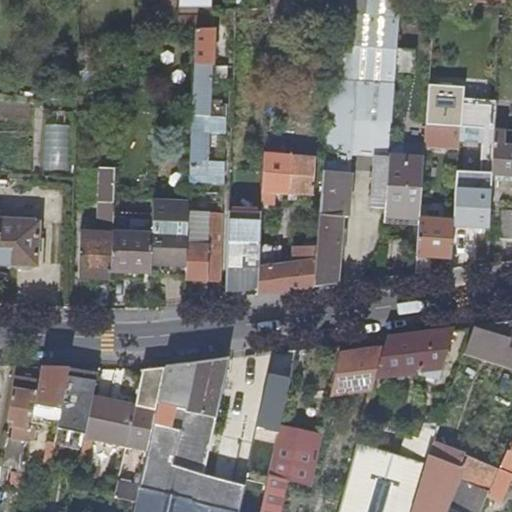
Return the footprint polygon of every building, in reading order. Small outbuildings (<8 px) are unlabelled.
[(271,0),(271,6),(297,9),(297,0),(271,0)] [(341,0),(341,12),(366,14),(367,0),(341,0)] [(368,0),(367,14),(400,17),(401,0),(368,0)] [(167,25),(178,25),(179,18),(179,13),(179,9),(168,9),(167,25)] [(222,25),(235,25),(236,11),(223,12),(222,25)] [(382,125),(391,125),(394,83),(395,73),(397,52),(397,50),(400,17),(367,14),(366,14),(341,12),(336,12),(331,78),(317,250),(313,289),(337,286),(342,218),(347,219),(354,123),(382,125)] [(211,18),(179,18),(178,25),(178,32),(197,31),(196,66),(213,67),(215,19),(211,18)] [(414,53),(397,52),(395,73),(413,74),(414,53)] [(227,83),(228,67),(213,67),(196,66),(193,117),(226,118),(227,106),(211,106),(212,82),(227,83)] [(209,152),(209,144),(210,133),(226,134),(226,118),(193,117),(190,183),(224,184),(225,162),(209,161),(209,152)] [(43,170),(69,171),(70,124),(45,124),(43,170)] [(380,156),(389,156),(391,125),(382,125),(380,156)] [(425,147),(459,149),(460,129),(426,126),(425,146),(425,147)] [(482,152),(493,153),(494,132),(484,131),(482,152)] [(511,132),(494,132),(493,153),(492,174),(492,176),(511,177),(511,132)] [(425,147),(425,146),(406,144),(405,158),(389,156),(386,208),(385,220),(420,222),(420,219),(425,147)] [(279,194),(284,195),(313,197),(316,159),(264,155),(261,213),(257,290),(257,295),(313,289),(317,250),(293,250),(292,266),(280,268),(282,221),(272,221),(273,194),(279,194)] [(389,156),(380,156),(376,155),(372,207),(386,208),(389,156)] [(99,225),(112,225),(114,170),(101,170),(99,225)] [(454,228),(459,228),(462,173),(457,173),(454,222),(454,228)] [(459,228),(489,229),(492,176),(492,174),(462,173),(459,228)] [(151,274),(186,275),(189,212),(189,210),(153,208),(152,236),(151,274)] [(210,213),(189,212),(186,275),(186,281),(221,283),(222,219),(209,219),(210,213)] [(261,213),(229,212),(226,293),(257,290),(261,213)] [(454,222),(420,219),(420,222),(416,276),(430,274),(431,258),(452,259),(454,228),(454,222)] [(41,225),(0,222),(0,267),(39,269),(41,225)] [(112,236),(79,234),(77,280),(110,281),(111,272),(112,236)] [(152,236),(112,234),(112,236),(111,272),(151,274),(152,236)] [(96,308),(109,308),(110,285),(97,285),(96,308)] [(511,322),(474,328),(464,354),(499,364),(511,369),(511,322)] [(438,380),(453,330),(387,339),(384,349),(376,379),(419,374),(438,380)] [(384,349),(339,354),(330,398),(372,393),(376,379),(384,349)] [(272,367),(283,370),(292,372),(297,351),(275,354),(272,367)] [(253,376),(270,375),(272,367),(275,354),(258,356),(253,376)] [(197,364),(174,465),(204,475),(207,461),(216,419),(220,400),(225,379),(229,360),(197,364)] [(163,511),(174,465),(197,364),(165,368),(156,411),(147,453),(140,488),(136,503),(134,511),(163,511)] [(283,370),(272,367),(270,375),(269,383),(267,389),(269,389),(259,437),(257,437),(246,486),(241,510),(250,511),(262,511),(277,441),(274,440),(284,392),(279,390),(283,370)] [(99,374),(70,369),(69,371),(59,422),(87,427),(93,398),(99,374)] [(69,371),(41,370),(39,383),(33,418),(59,422),(69,371)] [(18,464),(17,473),(23,474),(33,418),(39,383),(31,381),(25,380),(15,379),(8,421),(14,422),(11,440),(7,462),(18,464)] [(220,400),(227,402),(263,409),(267,389),(269,383),(257,381),(257,386),(225,379),(220,400)] [(269,389),(267,389),(263,409),(257,437),(259,437),(269,389)] [(135,406),(93,398),(87,427),(80,463),(86,465),(92,441),(126,448),(135,406)] [(223,420),(227,402),(220,400),(216,419),(223,420)] [(223,420),(216,419),(207,461),(226,465),(222,480),(246,486),(257,437),(263,409),(227,402),(223,420)] [(156,411),(135,406),(126,448),(147,453),(156,411)] [(429,412),(420,430),(435,435),(442,417),(429,412)] [(294,430),(280,427),(277,441),(262,511),(281,511),(288,482),(311,486),(322,435),(294,430)] [(410,511),(427,456),(433,441),(435,435),(420,430),(418,435),(406,431),(398,453),(359,441),(356,453),(339,511),(410,511)] [(466,452),(433,441),(427,456),(460,468),(462,463),(465,456),(466,452)] [(41,471),(48,472),(53,449),(46,448),(41,471)] [(511,453),(507,451),(499,470),(495,478),(488,496),(503,503),(511,481),(511,453)] [(443,511),(461,468),(460,468),(427,456),(410,511),(443,511)] [(462,463),(495,478),(499,470),(465,456),(462,463)] [(226,465),(207,461),(204,475),(204,476),(222,480),(226,465)] [(0,472),(0,478),(15,483),(17,473),(18,464),(7,462),(5,469),(1,468),(0,472)] [(443,511),(481,511),(488,496),(495,478),(462,463),(460,468),(461,468),(443,511)] [(163,511),(196,511),(204,476),(204,475),(174,465),(163,511)] [(17,473),(15,483),(14,487),(21,489),(23,474),(17,473)] [(196,511),(240,511),(241,510),(246,486),(222,480),(204,476),(196,511)] [(136,503),(140,488),(118,483),(115,498),(136,503)]
